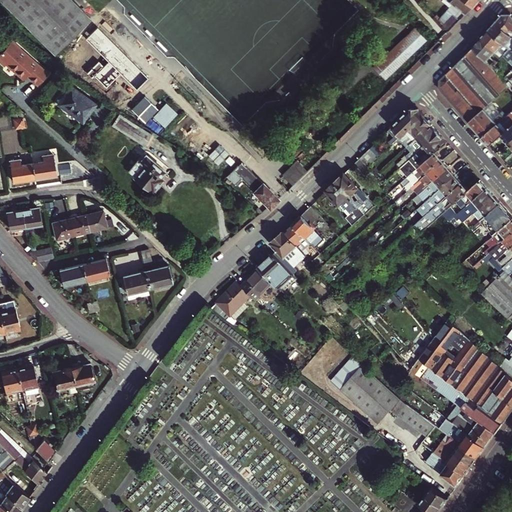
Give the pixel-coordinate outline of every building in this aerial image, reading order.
[(72,0),(1,0),(55,54),(91,19),(72,0)] [(464,0),(450,0),(454,3),(465,13),(468,9),(471,6),(464,0)] [(465,13),(454,3),(449,9),(459,19),(465,13)] [(449,9),(438,20),(449,31),(459,19),(449,9)] [(511,13),(511,14),(504,14),(497,21),(511,34),(511,13)] [(511,38),(511,34),(497,21),(489,30),(507,45),(511,38)] [(432,30),(424,22),(422,25),(429,33),(432,30)] [(415,28),(374,68),(385,79),(426,39),(415,28)] [(511,48),(507,45),(489,30),(482,38),(496,51),(495,52),(501,58),(504,55),(511,48)] [(495,52),(496,51),(482,38),(475,47),(486,60),(490,57),(495,52)] [(0,62),(6,67),(7,65),(25,79),(28,75),(39,85),(49,73),(19,49),(20,48),(12,41),(5,49),(2,46),(0,48),(0,62)] [(500,95),(499,94),(508,86),(503,80),(492,66),(490,64),(486,60),(475,47),(440,80),(440,88),(469,122),(484,108),(492,102),(500,95)] [(123,86),(102,65),(91,76),(112,97),(123,86)] [(72,85),(58,103),(83,121),(96,103),(72,85)] [(158,109),(144,96),(132,109),(145,122),(158,109)] [(163,127),(178,114),(166,102),(152,115),(163,127)] [(498,124),(505,117),(492,102),(484,108),(498,124)] [(393,143),(401,136),(423,115),(418,110),(411,108),(393,127),(399,133),(391,141),(393,143)] [(483,137),(498,124),(484,108),(469,122),(483,137)] [(491,146),(502,135),(511,126),(511,111),(505,117),(498,124),(483,137),(491,146)] [(119,115),(112,126),(145,145),(152,134),(119,115)] [(401,136),(409,145),(431,125),(423,115),(401,136)] [(193,119),(179,133),(182,137),(230,185),(239,176),(270,207),(278,198),(241,161),(237,164),(193,119)] [(399,163),(403,167),(440,134),(431,125),(409,145),(414,150),(410,153),(399,163)] [(511,126),(502,135),(509,143),(511,139),(511,126)] [(182,137),(179,133),(171,141),(174,145),(182,137)] [(417,169),(436,153),(447,143),(440,134),(403,167),(401,169),(408,177),(417,169)] [(361,158),(368,167),(382,153),(374,145),(361,158)] [(294,157),(296,159),(307,170),(317,160),(305,147),(294,157)] [(33,162),(35,177),(58,173),(54,152),(43,154),(44,160),(33,162)] [(417,169),(424,177),(443,160),(436,153),(417,169)] [(139,160),(129,171),(154,192),(164,180),(161,177),(166,172),(146,156),(141,162),(139,160)] [(35,177),(33,162),(21,164),(20,158),(10,160),(13,180),(35,177)] [(366,176),(372,171),(368,167),(361,158),(355,163),(366,176)] [(281,174),(292,184),(307,170),(296,159),(281,174)] [(424,177),(430,184),(449,168),(443,160),(424,177)] [(71,161),(60,163),(62,172),(72,170),(71,161)] [(426,193),(430,198),(456,175),(449,168),(430,184),(424,189),(424,190),(426,193)] [(415,185),(418,182),(424,177),(417,169),(408,177),(415,185)] [(366,214),(375,206),(349,178),(351,177),(346,172),(336,182),(366,214)] [(433,201),(437,205),(462,183),(456,175),(430,198),(410,215),(413,218),(433,201)] [(424,189),(430,184),(424,177),(418,182),(424,189)] [(461,198),(468,205),(488,188),(481,180),(469,190),(461,198)] [(353,225),(366,214),(336,182),(326,191),(331,196),(332,195),(334,197),(333,198),(333,202),(335,204),(338,204),(339,204),(349,215),(346,217),(353,225)] [(451,207),(457,201),(461,198),(469,190),(462,183),(437,205),(431,210),(428,213),(416,224),(423,231),(425,229),(435,220),(443,213),(451,207)] [(469,217),(475,213),(494,195),(488,188),(468,205),(464,209),(463,210),(469,217)] [(411,201),(414,204),(426,193),(424,190),(411,201)] [(475,213),(481,220),(501,203),(494,195),(475,213)] [(464,209),(468,205),(461,198),(457,201),(464,209)] [(484,234),(489,240),(511,220),(511,215),(501,203),(481,220),(489,229),(484,234)] [(39,206),(23,209),(27,224),(43,220),(39,206)] [(313,227),(315,226),(311,221),(319,214),(312,206),(294,223),(313,245),(315,247),(324,239),(313,227)] [(450,221),(458,215),(451,207),(443,213),(450,221)] [(27,224),(23,209),(7,213),(11,228),(27,224)] [(104,209),(87,212),(91,230),(108,226),(104,209)] [(74,234),(91,230),(87,212),(70,216),(74,234)] [(57,238),(74,234),(70,216),(53,220),(57,238)] [(494,249),(499,244),(511,233),(511,220),(489,240),(487,242),(489,244),(491,242),(493,244),(488,249),(490,252),(494,249)] [(305,252),(313,245),(294,223),(285,231),(305,252)] [(294,266),(307,255),(305,252),(285,231),(272,242),(279,249),(274,253),(295,275),(299,271),(294,266)] [(506,252),(511,246),(511,233),(499,244),(506,252)] [(39,260),(56,256),(53,247),(33,251),(39,260)] [(153,262),(149,247),(141,249),(145,264),(153,262)] [(497,260),(501,257),(494,249),(490,252),(497,260)] [(282,286),(295,275),(274,253),(258,267),(272,282),(279,289),(282,286)] [(504,267),(511,260),(511,259),(511,254),(501,264),(504,267)] [(83,263),(87,279),(111,273),(107,257),(83,263)] [(83,263),(60,269),(64,285),(87,279),(83,263)] [(169,265),(146,270),(150,286),(173,280),(169,265)] [(250,295),(254,298),(272,282),(258,267),(240,284),(250,295)] [(150,286),(146,270),(124,275),(128,291),(150,286)] [(511,276),(510,274),(508,272),(506,270),(482,294),(511,319),(511,317),(511,276)] [(296,277),(295,275),(282,286),(285,289),(297,278),(296,277)] [(6,276),(0,277),(0,295),(1,295),(0,288),(0,286),(8,285),(6,276)] [(212,307),(227,318),(250,295),(240,284),(238,281),(212,307)] [(17,308),(0,312),(5,332),(22,328),(17,308)] [(497,432),(511,411),(511,376),(500,366),(496,362),(449,320),(412,370),(460,405),(497,432)] [(511,353),(511,354),(511,358),(511,360),(506,357),(500,366),(511,376),(511,353)] [(428,437),(437,426),(400,399),(363,363),(353,355),(331,379),(369,414),(365,418),(374,427),(378,422),(379,423),(391,410),(428,437)] [(76,383),(78,389),(88,386),(87,380),(97,378),(92,361),(72,366),(76,383)] [(33,363),(18,367),(23,388),(24,395),(39,391),(37,383),(38,383),(33,363)] [(76,383),(72,366),(54,370),(60,396),(73,393),(71,385),(76,383)] [(23,388),(18,367),(1,371),(6,392),(23,388)] [(487,446),(497,432),(460,405),(450,419),(487,446)] [(479,456),(487,446),(450,419),(444,415),(437,426),(445,432),(479,456)] [(70,416),(56,419),(61,442),(73,426),(70,416)] [(0,442),(18,461),(40,483),(48,472),(0,423),(0,442)] [(473,465),(479,456),(445,432),(443,436),(445,437),(442,442),(445,444),(473,465)] [(41,441),(37,445),(50,458),(56,450),(45,437),(41,441)] [(18,461),(0,442),(0,468),(2,471),(13,461),(15,464),(18,461)] [(458,485),(466,475),(437,454),(423,444),(420,448),(426,453),(429,455),(425,461),(458,485)] [(466,475),(473,465),(445,444),(437,454),(466,475)] [(0,487),(1,488),(4,492),(23,506),(30,496),(13,483),(2,471),(0,468),(0,477),(4,482),(0,487)] [(400,489),(401,488),(390,480),(386,485),(397,493),(400,489)] [(443,507),(449,498),(433,486),(427,495),(443,507)] [(0,498),(13,511),(18,511),(23,506),(4,492),(1,488),(0,489),(0,498)] [(431,511),(439,511),(443,507),(427,495),(420,504),(431,511)] [(13,511),(0,498),(0,511),(13,511)]
